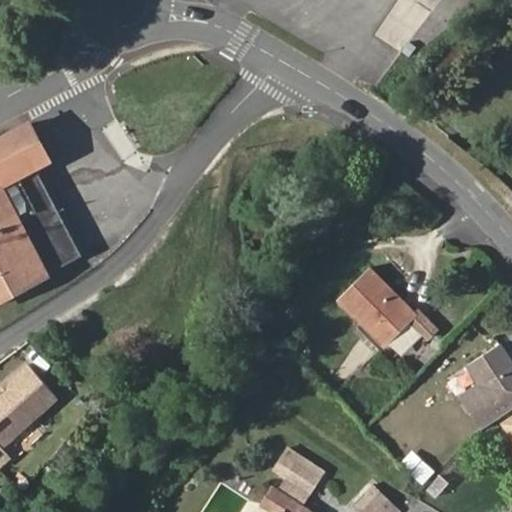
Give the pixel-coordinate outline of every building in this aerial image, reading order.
[(41,162),(51,157),(32,122),(22,127),(41,162)] [(0,297),(79,256),(82,253),(38,164),(41,162),(22,127),(0,137),(0,297)] [(369,269),(339,299),(387,345),(409,323),(416,315),(414,313),(369,269)] [(424,319),(416,311),(414,313),(416,315),(409,323),(414,328),(424,319)] [(432,328),(424,319),(414,328),(423,337),(432,328)] [(511,361),(501,344),(468,365),(481,384),(461,397),(482,429),(511,409),(511,361)] [(60,399),(32,365),(0,391),(0,465),(12,456),(4,446),(15,436),(60,399)] [(308,493),(317,478),(295,464),(285,480),(308,493)] [(285,480),(278,493),(300,506),(308,493),(285,480)] [(269,487),(258,505),(267,510),(278,493),(269,487)] [(309,511),(300,506),(278,493),(267,510),(269,511),(309,511)] [(390,511),(396,506),(383,494),(365,511),(390,511)]
